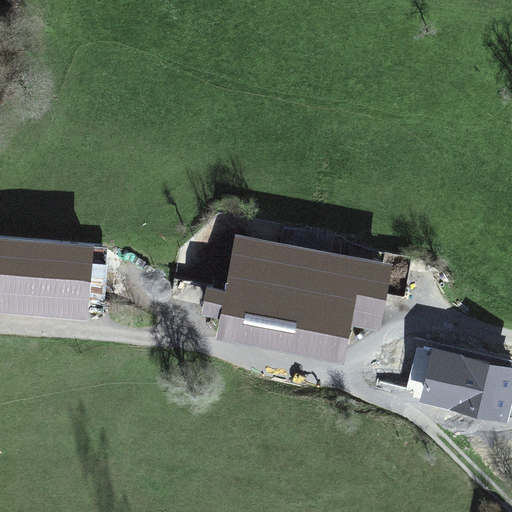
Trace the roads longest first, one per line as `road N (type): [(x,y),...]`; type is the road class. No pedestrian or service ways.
road 1 (track): [(511,341),(435,326),(381,341),(343,379),(237,356),(0,336)]
road 2 (track): [(343,379),(448,440),(511,504)]
